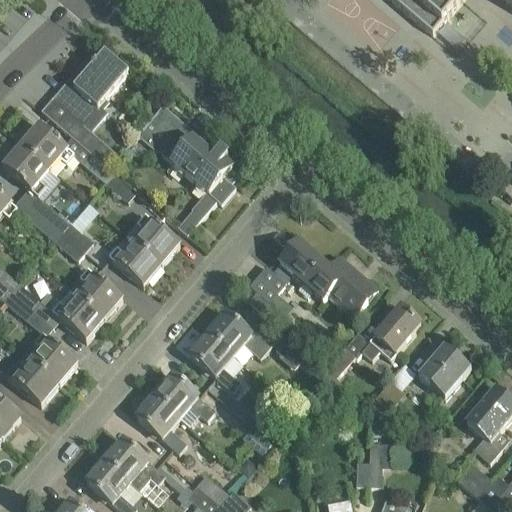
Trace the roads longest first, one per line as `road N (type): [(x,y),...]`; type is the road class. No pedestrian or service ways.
road 1 (residential): [(4,511),(306,173)]
road 2 (residential): [(306,173),(94,0)]
road 3 (residential): [(511,347),(306,173)]
